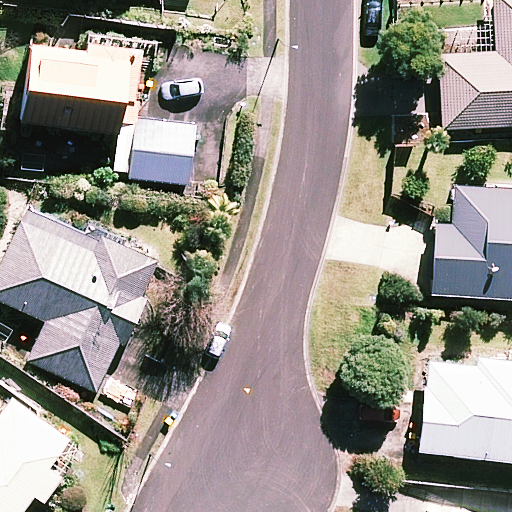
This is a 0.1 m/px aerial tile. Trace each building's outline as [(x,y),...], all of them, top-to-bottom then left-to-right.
[(511,0),(495,0),(494,54),(439,53),(437,124),(511,125),(511,0)] [(132,116),(134,95),(138,54),(25,43),(17,122),(113,131),(109,178),(189,186),(196,122),(132,116)] [(511,295),(511,189),(452,187),(450,224),(434,223),(431,293),(511,295)] [(94,232),(91,239),(21,210),(0,259),(0,300),(45,319),(27,362),(95,390),(115,343),(124,347),(145,297),(136,293),(143,278),(152,256),(94,232)] [(511,352),(511,359),(472,355),(471,364),(423,360),(416,451),(511,459),(511,352)] [(0,379),(0,511),(17,511),(31,494),(41,500),(60,474),(46,463),(64,438),(39,420),(45,411),(0,379)]
